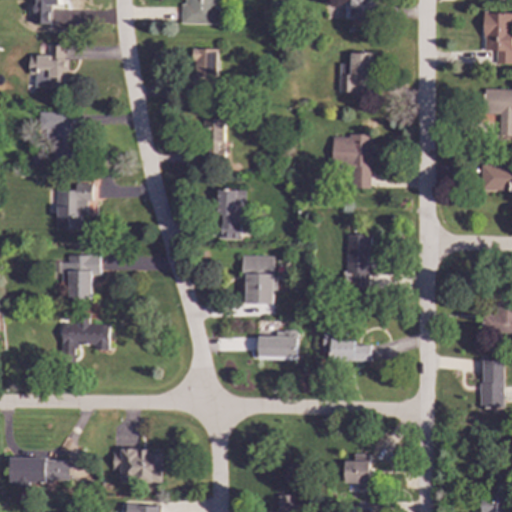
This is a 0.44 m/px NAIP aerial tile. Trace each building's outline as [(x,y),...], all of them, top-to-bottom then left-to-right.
[(58,5),(58,0),(32,0),(32,24),(50,24),(50,5),(58,5)] [(182,0),(182,24),(218,24),(218,8),(214,8),(214,0),(182,0)] [(373,0),(349,0),(349,2),(343,2),(343,20),(373,21),(373,0)] [(511,64),(511,13),(483,13),(482,51),(495,51),(495,64),(511,64)] [(217,49),(192,48),(191,80),(216,81),(217,49)] [(338,92),(355,92),(355,76),(370,76),(371,53),(350,53),(349,64),(338,63),(338,92)] [(481,115),(495,115),(495,136),(511,136),(511,89),(481,89),(481,115)] [(37,112),(37,129),(44,129),(44,143),(51,143),(51,162),(72,162),(72,126),(68,126),(69,112),(37,112)] [(202,144),(224,143),(223,119),(201,120),(202,144)] [(370,189),(371,136),(332,135),(331,167),(346,167),(345,188),(370,189)] [(511,190),(511,164),(480,165),(481,191),(511,190)] [(56,190),(56,230),(81,230),(81,217),(94,217),(94,184),(75,184),(75,190),(56,190)] [(245,214),(245,190),(218,191),(220,240),(241,239),(240,214),(245,214)] [(369,235),(344,234),(342,291),(367,292),(369,235)] [(67,256),(67,262),(61,262),(61,283),(68,283),(68,299),(91,299),(91,275),(99,275),(99,256),(67,256)] [(274,257),(241,256),(240,304),(272,304),(273,291),(277,291),(277,279),(273,279),(274,257)] [(511,333),(511,298),(495,298),(495,312),(481,312),(481,333),(511,333)] [(87,325),(87,318),(73,318),(73,324),(61,324),(61,347),(93,347),(93,350),(108,350),(108,324),(87,325)] [(280,336),(257,336),(257,358),(276,358),(276,359),(296,359),(297,330),(280,330),(280,336)] [(370,360),(370,345),(355,345),(355,339),(330,338),(330,333),(323,333),(322,359),(370,360)] [(480,408),(503,408),(503,360),(480,360),(480,408)] [(161,483),(162,451),(119,450),(119,453),(111,453),(111,470),(119,470),(119,482),(161,483)] [(369,454),(353,455),(353,461),(344,461),(344,484),(370,483),(369,454)] [(9,458),(8,482),(69,482),(69,459),(9,458)] [(298,511),(299,504),(291,504),(291,496),(278,495),(277,511),(298,511)]
